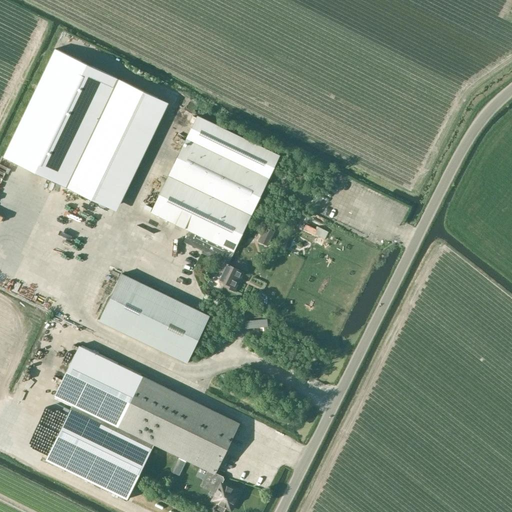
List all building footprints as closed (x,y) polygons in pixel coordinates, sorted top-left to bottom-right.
[(56,47),(3,157),(66,188),(119,78),(56,47)] [(169,102),(119,78),(66,188),(116,211),(169,102)] [(227,264),(279,156),(213,124),(197,116),(151,212),(190,231),(184,242),(205,252),(204,254),(223,263),(223,262),(227,264)] [(243,272),(227,264),(223,262),(223,263),(219,270),(223,272),(220,281),(224,283),(223,286),(234,291),(243,272)] [(126,272),(102,318),(188,363),(212,316),(126,272)] [(154,445),(208,471),(215,474),(215,473),(239,424),(78,345),(55,395),(73,404),(46,460),(127,499),(154,445)] [(223,482),(224,479),(223,477),(215,473),(215,474),(208,471),(201,486),(216,493),(213,501),(217,503),(214,509),(215,511),(216,511),(224,511),(226,508),(230,510),(239,492),(232,488),(231,486),(223,482)]
